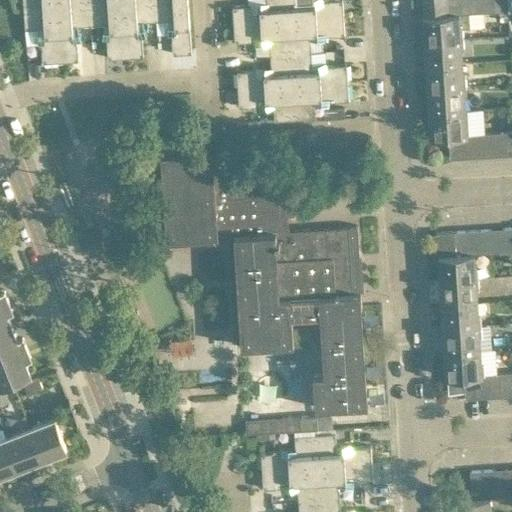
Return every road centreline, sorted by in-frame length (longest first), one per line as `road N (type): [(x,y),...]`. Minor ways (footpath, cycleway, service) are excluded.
road 1 (tertiary): [(127,458),(0,117)]
road 2 (residential): [(411,437),(397,197)]
road 3 (residential): [(0,112),(41,94),(205,81)]
road 4 (residential): [(397,197),(383,0)]
road 5 (residential): [(0,506),(127,458)]
